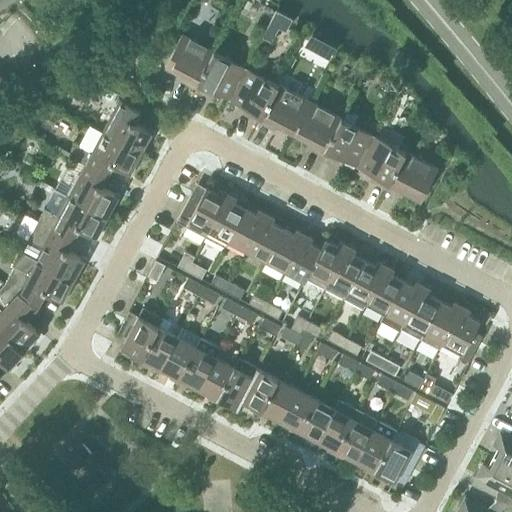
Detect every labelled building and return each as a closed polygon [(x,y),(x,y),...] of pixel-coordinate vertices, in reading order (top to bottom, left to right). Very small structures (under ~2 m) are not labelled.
[(292,18),(276,10),(262,37),(271,41),(279,27),(286,31),(292,18)] [(193,87),(213,50),(182,33),(166,65),(187,77),(184,82),(193,87)] [(228,98),(245,66),(213,50),(193,87),(206,93),(209,88),(228,98)] [(257,120),(277,83),(245,66),(228,98),(251,110),(248,115),(257,120)] [(0,90),(8,84),(3,77),(0,72),(0,90)] [(293,132),(309,100),(277,83),(257,120),(270,127),(272,122),(293,132)] [(120,99),(102,133),(125,145),(126,145),(141,153),(148,139),(150,140),(155,131),(149,128),(148,129),(130,120),(137,108),(120,99)] [(322,155),(342,118),(309,100),(293,132),(314,144),(311,149),(322,155)] [(76,109),(67,104),(64,111),(73,116),(76,109)] [(342,118),(322,155),(333,161),(336,155),(357,166),(373,134),(342,118)] [(69,155),(86,164),(102,173),(108,161),(126,171),(125,172),(131,176),(136,166),(134,165),(141,153),(126,145),(125,145),(102,133),(92,152),(75,143),(69,155)] [(385,188),(405,151),(373,134),(357,166),(378,177),(375,183),(385,188)] [(405,151),(385,188),(397,194),(400,189),(421,200),(438,168),(405,151)] [(69,196),(107,216),(114,203),(116,204),(121,195),(115,192),(115,193),(97,184),(102,173),(86,164),(69,196)] [(206,236),(228,193),(220,189),(218,193),(206,187),(201,198),(192,193),(177,221),(206,236)] [(69,196),(55,189),(38,220),(68,236),(74,225),(92,235),(92,236),(98,239),(102,230),(100,229),(107,216),(69,196)] [(228,193),(206,236),(225,246),(228,240),(227,240),(245,208),(234,202),(237,197),(228,193)] [(247,250),(266,213),(258,209),(256,214),(245,208),(227,240),(228,240),(247,250)] [(266,213),(247,250),(266,260),(283,228),(272,222),(275,218),(266,213)] [(38,220),(22,251),(20,250),(19,251),(74,280),(81,266),(83,267),(87,258),(82,255),(81,257),(63,247),(68,236),(38,220)] [(285,270),(304,233),(297,229),(294,234),(283,228),(266,260),(285,270)] [(304,233),(285,270),(305,280),(306,278),(321,248),(311,243),(313,238),(304,233)] [(325,288),(347,245),(340,241),(337,245),(326,239),(321,248),(306,278),(325,288)] [(347,245),(325,288),(344,298),(364,259),(354,254),(356,249),(347,245)] [(74,280),(19,251),(12,264),(14,265),(4,284),(33,304),(41,289),(59,299),(58,300),(64,303),(69,294),(67,293),(74,280)] [(186,251),(178,266),(187,271),(192,261),(195,256),(186,251)] [(364,259),(344,298),(364,308),(367,302),(366,302),(386,265),(378,261),(375,265),(364,259)] [(157,280),(166,265),(156,260),(148,276),(157,280)] [(192,261),(187,271),(202,279),(207,269),(192,261)] [(385,312),(402,280),(392,274),(394,269),(386,265),(366,302),(367,302),(385,311),(385,312)] [(225,291),(230,281),(216,274),(211,283),(225,291)] [(199,295),(204,285),(188,277),(183,286),(199,295)] [(385,311),(380,319),(400,330),(401,328),(402,328),(405,322),(424,285),(416,281),(413,286),(402,280),(385,312),(385,311)] [(230,281),(225,291),(240,299),(245,289),(230,281)] [(33,304),(4,284),(0,288),(0,328),(24,351),(26,350),(24,349),(34,338),(35,340),(43,332),(38,328),(37,329),(22,316),(33,304)] [(204,285),(199,295),(214,303),(220,293),(204,285)] [(405,322),(402,328),(420,338),(421,339),(425,332),(424,332),(440,300),(430,294),(433,290),(424,285),(405,322)] [(264,311),(269,302),(254,294),(249,304),(264,311)] [(237,315),(242,305),(227,297),(222,307),(237,315)] [(440,349),(444,342),(443,342),(462,305),(454,301),(452,306),(440,300),(424,332),(425,332),(421,339),(440,349)] [(269,302),(264,311),(278,319),(283,310),(269,302)] [(242,305),(237,315),(253,323),(258,313),(242,305)] [(483,336),(474,331),(480,321),(468,315),(471,310),(462,305),(443,342),(444,342),(462,352),(459,357),(468,362),(483,336)] [(140,362),(163,317),(143,307),(139,315),(130,310),(118,332),(127,337),(122,347),(139,356),(137,360),(140,362)] [(300,333),(303,329),(308,320),(297,314),(289,327),(300,333)] [(163,317),(140,362),(142,363),(144,359),(161,368),(178,336),(167,330),(172,322),(163,317)] [(280,325),(265,317),(260,327),(275,335),(280,325)] [(303,329),(314,335),(318,337),(323,327),(308,320),(303,329)] [(296,341),(300,333),(289,327),(286,325),(281,334),(296,341)] [(24,351),(0,328),(0,359),(6,365),(4,366),(9,371),(16,363),(15,362),(24,351)] [(303,329),(300,333),(296,341),(308,347),(314,335),(303,329)] [(342,347),(347,337),(333,330),(328,339),(342,347)] [(178,382),(197,346),(178,336),(161,368),(178,376),(175,381),(178,382)] [(197,346),(178,382),(180,383),(182,379),(199,388),(216,356),(221,347),(201,336),(197,346)] [(347,337),(342,347),(357,355),(362,345),(347,337)] [(332,359),(337,350),(321,342),(316,351),(332,359)] [(380,367),(385,357),(371,350),(366,359),(380,367)] [(354,371),(359,362),(344,353),(339,363),(354,371)] [(216,402),(235,366),(216,356),(199,388),(216,397),(214,401),(216,402)] [(243,400),(242,399),(254,376),(259,367),(240,357),(216,402),(218,403),(220,399),(238,409),(243,400)] [(385,357),(380,367),(395,375),(400,365),(385,357)] [(359,362),(354,371),(370,379),(375,370),(359,362)] [(258,413),(277,377),(259,367),(254,376),(242,399),(243,400),(259,408),(256,412),(258,413)] [(419,387),(424,378),(409,370),(404,380),(419,387)] [(427,372),(424,378),(419,387),(429,392),(437,377),(427,372)] [(392,391),(397,382),(381,373),(376,383),(392,391)] [(280,419),(297,387),(277,377),(258,413),(261,415),(263,410),(280,419)] [(397,382),(392,391),(408,399),(413,390),(397,382)] [(297,387),(280,419),(297,428),(295,432),(297,434),(316,398),(297,387)] [(445,389),(440,399),(446,402),(451,392),(445,389)] [(318,439),(335,408),(316,398),(297,434),(299,435),(301,431),(318,439)] [(339,399),(335,408),(318,439),(335,449),(333,453),(335,454),(358,409),(339,399)] [(437,423),(445,407),(436,402),(428,418),(437,423)] [(377,419),(358,409),(335,454),(337,455),(339,451),(356,460),(377,419)] [(397,429),(377,419),(356,460),(373,469),(371,473),(373,474),(397,429)] [(397,429),(373,474),(376,475),(378,471),(395,480),(396,478),(405,483),(425,444),(397,429)] [(497,458),(511,465),(511,436),(501,430),(494,444),(502,449),(497,458)] [(511,465),(497,458),(493,467),(484,463),(476,476),(502,490),(496,500),(511,508),(511,465)] [(511,511),(511,508),(496,500),(490,511),(465,498),(458,511),(459,511),(511,511)]
